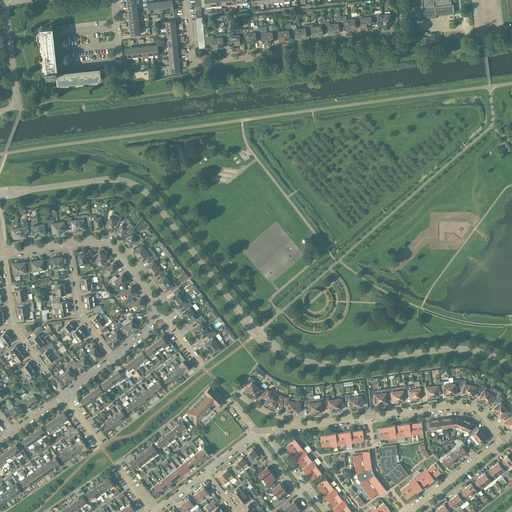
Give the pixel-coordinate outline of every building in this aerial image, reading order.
[(413,0),(416,18),(434,16),(434,15),(454,12),(453,4),(451,4),(450,0),(413,0)] [(385,12),(385,14),(382,15),(383,25),(388,24),(388,18),(390,17),(390,11),(389,9),(384,10),(385,12)] [(381,12),(373,14),(374,20),(377,19),(378,25),(383,25),(381,12)] [(359,16),(359,13),(356,14),(358,22),(360,22),(361,28),(367,27),(365,19),(365,17),(362,17),(362,15),(359,16)] [(356,14),(354,14),(354,16),(352,17),(352,19),(349,19),(350,29),(355,28),(355,23),(358,22),(356,14)] [(368,14),(368,16),(365,17),(365,19),(367,27),(372,26),(371,20),(374,20),(373,14),(368,14)] [(346,16),(340,16),(340,17),(341,24),(344,24),(345,30),(350,29),(349,19),(346,19),(346,16)] [(335,18),(336,23),(332,24),(334,33),(339,33),(338,27),(341,26),(341,24),(340,17),(335,18)] [(319,25),(316,26),(317,36),(323,35),(322,29),(325,29),(324,19),(320,20),(320,23),(319,23),(319,25)] [(326,22),(326,19),(324,19),(325,29),(328,28),(329,34),(334,33),(332,24),(329,24),(329,22),(326,22)] [(286,28),(286,30),(283,31),(284,40),(290,39),(289,34),(292,33),(291,25),(291,23),(286,23),(287,28),(286,28)] [(295,24),(291,25),(292,33),(295,33),(296,39),(301,38),(299,28),(296,29),(296,26),(295,27),(295,24)] [(313,26),(313,24),(308,25),(308,31),(311,30),(312,36),(317,36),(316,26),(313,26)] [(303,28),(299,28),(301,38),(306,37),(305,31),(308,31),(308,25),(303,26),(303,28)] [(52,26),(42,27),(47,76),(57,75),(58,83),(101,79),(100,69),(58,73),(58,69),(56,69),(52,26)] [(277,26),(274,27),(275,36),(278,35),(279,41),(284,40),(283,31),(280,31),(279,29),(277,29),(277,26)] [(262,27),(258,28),(258,29),(258,32),(259,36),(259,38),(262,37),(263,43),(268,43),(267,33),(263,33),(263,31),(262,27)] [(269,30),(270,32),(267,33),(268,43),(273,42),(272,36),(275,36),(274,27),(271,27),(272,30),(269,30)] [(258,28),(249,29),(249,31),(250,33),(251,43),(256,42),(256,36),(259,36),(258,32),(258,29),(258,28)] [(246,31),(241,32),(242,38),(245,38),(246,43),(251,43),(250,33),(249,31),(246,31)] [(225,32),(216,34),(217,37),(218,47),(224,46),(223,41),(226,40),(225,34),(225,32)] [(227,34),(225,34),(226,40),(229,40),(229,46),(235,45),(233,35),(233,32),(227,33),(227,34)] [(239,39),(242,38),(241,32),(236,32),(237,35),(233,35),(235,45),(240,44),(239,39)] [(218,47),(217,37),(214,38),(214,36),(205,37),(206,44),(212,44),(213,48),(218,47)] [(158,45),(152,45),(153,55),(159,54),(161,54),(161,48),(158,48),(158,45)] [(138,212),(132,220),(136,223),(142,215),(138,212)] [(84,218),(78,219),(79,230),(85,229),(85,226),(90,225),(90,221),(88,221),(87,214),(83,215),(84,218)] [(102,227),(101,217),(97,218),(96,215),(90,215),(91,222),(95,222),(95,228),(102,227)] [(106,225),(113,228),(115,222),(118,223),(121,217),(116,215),(115,217),(111,216),(106,225)] [(63,218),(64,221),(58,222),(59,232),(66,231),(65,224),(68,224),(67,217),(63,218)] [(71,220),(71,217),(67,217),(68,224),(72,223),(73,230),(79,230),(78,219),(71,220)] [(54,219),(51,219),(47,220),(48,226),(52,226),(53,233),(59,232),(58,222),(54,222),(54,219)] [(44,220),(44,224),(38,225),(39,235),(46,234),(45,227),(48,226),(47,220),(44,220)] [(37,221),(28,223),(29,229),(32,228),(33,236),(39,235),(38,225),(37,221)] [(17,222),(11,223),(11,225),(8,225),(9,232),(12,231),(13,239),(20,238),(18,227),(17,222)] [(20,238),(26,237),(25,229),(29,229),(28,223),(28,222),(24,222),(22,222),(21,223),(22,227),(18,227),(20,238)] [(116,231),(122,236),(126,231),(128,233),(135,225),(131,222),(126,226),(122,223),(116,231)] [(138,235),(133,229),(129,233),(131,236),(125,240),(129,246),(134,242),(136,244),(143,239),(140,234),(138,235)] [(143,241),(137,245),(139,248),(134,252),(138,256),(146,251),(143,247),(146,245),(143,241)] [(138,256),(142,261),(147,258),(149,260),(156,254),(150,247),(146,251),(138,256)] [(92,263),(97,265),(98,262),(102,264),(106,254),(100,252),(97,257),(94,256),(92,263)] [(90,266),(89,259),(86,260),(85,254),(78,255),(80,264),(84,264),(85,267),(90,266)] [(151,263),(146,267),(150,271),(157,266),(157,265),(155,262),(158,259),(157,258),(158,257),(156,254),(149,260),(151,263)] [(50,259),(47,260),(48,268),(48,269),(52,269),(52,268),(58,267),(56,258),(50,258),(50,259)] [(44,259),(37,260),(39,270),(45,269),(45,268),(48,268),(47,260),(44,260),(44,259)] [(31,261),(31,262),(28,262),(29,271),(33,270),(33,271),(39,270),(37,260),(31,261)] [(25,263),(25,262),(19,263),(20,273),(26,272),(26,271),(29,271),(28,262),(25,263)] [(118,268),(113,263),(108,267),(106,264),(101,268),(104,273),(107,271),(110,274),(118,268)] [(150,271),(153,276),(158,273),(160,275),(166,271),(163,267),(162,267),(160,264),(157,265),(157,266),(150,271)] [(161,287),(169,281),(166,277),(169,275),(166,271),(160,275),(162,278),(157,282),(161,287)] [(81,278),(82,284),(92,282),(92,277),(96,276),(95,273),(88,274),(89,277),(81,278)] [(127,280),(122,274),(117,278),(115,276),(110,280),(113,284),(116,283),(119,286),(127,280)] [(50,282),(51,285),(55,284),(56,290),(66,289),(65,283),(58,284),(57,281),(50,282)] [(171,284),(169,281),(161,287),(165,291),(170,288),(172,290),(178,286),(174,282),(171,284)] [(93,285),(92,282),(82,284),(83,289),(90,288),(91,292),(98,291),(97,287),(97,284),(93,285)] [(22,289),(15,290),(16,295),(26,294),(25,289),(29,288),(29,285),(22,285),(22,289)] [(121,294),(122,296),(125,294),(128,298),(136,292),(131,286),(126,290),(124,287),(118,292),(120,295),(121,294)] [(175,294),(170,298),(174,303),(182,297),(184,295),(182,291),(179,287),(173,292),(175,294)] [(56,295),(52,296),(53,299),(60,298),(59,295),(66,294),(66,289),(56,290),(56,295)] [(91,295),(84,296),(85,302),(95,300),(94,298),(98,297),(98,291),(91,292),(91,295)] [(16,295),(17,301),(24,300),(24,303),(31,302),(33,302),(32,298),(29,299),(29,293),(26,294),(16,295)] [(184,300),(182,297),(174,303),(178,308),(183,304),(185,307),(190,303),(191,302),(188,298),(184,300)] [(52,299),(52,303),(57,302),(58,308),(68,306),(67,301),(60,302),(60,298),(53,299),(52,299)] [(127,304),(130,308),(134,306),(137,309),(145,303),(140,298),(135,302),(133,299),(127,304)] [(95,306),(95,300),(85,302),(85,307),(93,306),(93,311),(101,307),(101,305),(95,306)] [(204,304),(210,310),(213,308),(208,301),(204,304)] [(25,307),(18,308),(18,313),(28,312),(31,311),(30,306),(32,306),(31,302),(24,303),(25,307)] [(187,309),(182,313),(186,318),(193,312),(191,309),(193,306),(190,303),(185,307),(187,309)] [(62,313),(69,312),(68,306),(58,308),(54,308),(55,314),(54,314),(54,317),(62,316),(62,313)] [(96,315),(92,318),(95,323),(103,317),(100,312),(103,310),(101,307),(93,311),(96,315)] [(213,309),(210,312),(215,319),(219,316),(213,309)] [(33,317),(29,317),(28,312),(18,313),(19,319),(26,318),(27,321),(34,320),(33,317)] [(186,318),(189,323),(194,319),(196,322),(203,317),(200,313),(196,315),(193,312),(186,318)] [(128,317),(130,321),(127,323),(133,331),(138,327),(134,322),(137,320),(132,314),(128,317)] [(107,321),(103,317),(95,323),(99,328),(104,323),(106,326),(112,321),(110,319),(107,321)] [(198,324),(194,328),(197,333),(205,327),(203,324),(206,321),(203,317),(196,322),(198,324)] [(70,322),(62,328),(68,336),(71,333),(73,331),(71,329),(74,327),(70,322)] [(124,326),(121,323),(117,326),(122,332),(124,330),(128,335),(133,331),(127,323),(124,326)] [(113,329),(115,332),(112,335),(118,342),(123,339),(119,334),(122,332),(117,326),(113,329)] [(79,327),(73,331),(71,333),(75,338),(83,332),(79,327)] [(207,330),(205,327),(197,333),(201,338),(206,334),(208,337),(214,333),(211,329),(207,330)] [(36,335),(30,340),(34,344),(42,338),(39,334),(43,331),(41,328),(34,333),(36,335)] [(0,340),(1,342),(9,336),(6,331),(0,335),(0,340)] [(210,339),(205,343),(209,348),(217,342),(214,339),(217,337),(216,335),(217,334),(215,331),(214,333),(208,337),(210,339)] [(228,334),(233,341),(236,338),(231,331),(228,334)] [(86,336),(83,332),(75,338),(78,342),(75,345),(77,347),(80,345),(82,343),(80,340),(86,336)] [(105,336),(113,346),(118,342),(112,335),(109,337),(106,335),(105,336)] [(7,345),(12,340),(9,336),(1,342),(4,346),(1,349),(3,351),(9,347),(7,345)] [(42,338),(34,344),(37,349),(43,345),(45,347),(51,343),(49,340),(48,341),(45,336),(42,338)] [(162,337),(158,340),(163,347),(163,346),(164,348),(169,345),(167,343),(169,342),(166,338),(164,339),(162,337)] [(163,347),(158,340),(153,343),(158,350),(163,347)] [(44,359),(53,353),(49,348),(53,345),(51,342),(51,343),(45,347),(47,350),(41,354),(44,359)] [(222,344),(219,345),(217,342),(209,348),(213,353),(218,349),(220,352),(225,348),(222,344)] [(158,350),(153,343),(149,347),(154,353),(158,350)] [(13,358),(21,352),(16,345),(4,353),(6,356),(10,354),(13,358)] [(89,352),(95,360),(101,356),(93,345),(91,346),(93,349),(89,352)] [(150,357),(152,359),(156,355),(154,353),(149,347),(145,350),(150,357)] [(82,358),(79,360),(85,368),(90,364),(86,359),(89,357),(83,350),(81,352),(82,353),(80,355),(82,358)] [(21,364),(19,361),(25,357),(21,352),(13,358),(16,363),(13,365),(15,368),(21,364)] [(145,363),(149,360),(148,358),(143,352),(138,355),(143,362),(145,363)] [(44,359),(48,363),(54,359),(56,362),(61,357),(59,355),(56,357),(53,353),(44,359)] [(134,358),(139,365),(143,362),(138,355),(134,358)] [(130,362),(135,368),(139,365),(134,358),(130,362)] [(76,367),(80,372),(85,368),(79,360),(76,363),(73,359),(69,362),(70,363),(74,369),(76,367)] [(182,374),(182,375),(185,372),(179,364),(177,361),(173,364),(173,365),(181,375),(182,374)] [(14,369),(15,372),(17,370),(17,371),(20,368),(24,373),(32,367),(28,362),(23,366),(21,364),(15,368),(14,369)] [(133,375),(130,371),(135,368),(130,362),(125,365),(128,368),(125,371),(130,377),(133,375)] [(182,362),(179,364),(185,372),(188,370),(187,368),(189,368),(185,362),(183,363),(182,362)] [(74,369),(70,363),(66,366),(67,369),(64,372),(70,379),(72,378),(73,378),(74,377),(74,376),(75,376),(71,371),(74,369)] [(180,376),(181,375),(173,365),(172,367),(173,369),(171,371),(177,379),(180,376)] [(32,367),(24,373),(27,377),(23,380),(25,383),(26,382),(27,384),(36,377),(33,373),(35,371),(32,367)] [(126,380),(129,378),(124,372),(121,374),(118,371),(114,374),(119,380),(120,382),(124,378),(126,380)] [(171,371),(167,374),(173,381),(174,381),(177,379),(171,371)] [(70,379),(64,372),(61,374),(58,372),(55,375),(59,380),(61,378),(65,383),(66,383),(67,383),(68,382),(68,381),(70,379)] [(114,374),(110,377),(115,384),(119,380),(114,374)] [(172,382),(173,381),(167,374),(162,377),(168,385),(172,383),(172,382)] [(110,387),(115,384),(110,377),(105,381),(110,387)] [(247,393),(250,394),(257,386),(254,384),(256,381),(250,377),(247,382),(250,385),(246,390),(246,391),(246,392),(246,393),(247,393)] [(435,386),(432,386),(433,396),(439,395),(438,388),(441,388),(440,381),(439,379),(435,379),(436,382),(435,382),(435,386)] [(450,394),(456,393),(455,386),(459,386),(460,379),(453,380),(452,384),(449,384),(450,394)] [(464,387),(462,393),(468,394),(470,385),(467,384),(467,380),(460,379),(459,386),(464,387)] [(165,388),(158,380),(154,384),(160,391),(161,390),(161,391),(165,388)] [(101,384),(106,390),(110,387),(105,381),(101,384)] [(444,388),(445,395),(450,394),(449,384),(443,385),(443,381),(440,381),(441,388),(444,388)] [(468,394),(474,396),(475,389),(479,390),(482,384),(482,383),(475,381),(473,385),(470,385),(468,394)] [(427,397),(433,396),(432,386),(426,387),(425,382),(422,382),(423,384),(423,390),(426,390),(427,397)] [(159,392),(160,391),(154,384),(150,387),(156,395),(159,392)] [(423,384),(414,385),(416,398),(422,398),(421,391),(423,390),(423,384)] [(482,392),(479,398),(484,401),(489,392),(484,390),(486,387),(482,384),(479,390),(482,392)] [(255,398),(255,397),(260,392),(262,394),(266,388),(262,385),(259,388),(257,386),(250,394),(253,397),(253,398),(254,398),(255,398)] [(410,399),(416,398),(414,385),(406,386),(407,393),(409,392),(410,399)] [(45,389),(43,386),(38,390),(38,389),(35,390),(39,396),(41,394),(44,398),(49,394),(48,393),(49,392),(47,388),(45,389)] [(104,392),(99,386),(94,389),(99,395),(104,392)] [(223,399),(210,386),(204,392),(205,394),(186,413),(197,423),(215,404),(217,405),(223,399)] [(400,390),(397,391),(399,401),(404,400),(404,393),(407,393),(406,386),(402,386),(399,387),(400,390)] [(150,387),(146,390),(152,398),(153,397),(156,395),(150,387)] [(391,388),(388,389),(389,395),(392,395),(393,401),(399,401),(397,391),(392,392),(391,388)] [(6,393),(5,393),(2,389),(0,390),(0,397),(1,397),(3,399),(8,395),(6,393)] [(31,391),(33,393),(28,396),(34,405),(39,401),(36,398),(39,396),(35,390),(34,389),(31,391)] [(94,389),(90,392),(96,399),(95,399),(99,395),(94,389)] [(267,389),(264,397),(267,398),(265,403),(265,404),(265,405),(266,405),(270,406),(276,393),(267,389)] [(386,395),(389,395),(388,389),(385,389),(386,392),(380,393),(381,403),(387,402),(386,395)] [(151,399),(151,398),(152,398),(146,390),(142,393),(148,401),(151,399)] [(371,391),(372,397),(375,397),(376,404),(381,403),(380,393),(377,394),(375,390),(371,391)] [(484,401),(489,404),(492,398),(496,401),(500,396),(496,393),(495,393),(491,390),(489,392),(484,401)] [(92,404),(97,401),(96,399),(90,392),(86,396),(91,402),(92,404)] [(363,392),(354,393),(355,396),(356,407),(360,407),(361,407),(362,407),(362,406),(362,405),(361,399),(364,398),(363,392)] [(144,403),(145,404),(148,401),(142,393),(137,397),(143,404),(144,403)] [(284,396),(276,393),(270,406),(274,408),(275,408),(276,408),(279,401),(281,402),(284,396)] [(345,394),(346,401),(349,400),(350,407),(351,407),(351,408),(352,408),(356,407),(355,396),(351,397),(351,393),(345,394)] [(340,395),(340,398),(335,399),(336,410),(340,410),(341,409),(342,408),(341,401),(344,401),(343,395),(340,395)] [(34,405),(28,396),(23,400),(23,399),(20,400),(20,401),(24,406),(26,404),(29,408),(34,405)] [(82,399),(86,405),(91,402),(86,396),(82,399)] [(493,408),(497,413),(507,404),(504,400),(500,396),(496,401),(498,404),(493,408)] [(143,405),(142,405),(143,404),(137,397),(133,400),(139,408),(143,405)] [(289,412),(293,412),(295,398),(286,397),(285,403),(288,404),(287,411),(287,412),(288,412),(289,412)] [(323,397),(314,398),(316,412),(320,413),(321,413),(321,412),(322,412),(322,411),(321,404),(324,404),(323,397)] [(325,397),(326,403),(329,403),(330,410),(331,410),(331,411),(332,411),(336,410),(335,399),(329,400),(328,397),(325,397)] [(303,399),(295,398),(293,412),(296,413),(297,413),(298,413),(298,412),(299,412),(300,405),(303,406),(303,399)] [(312,414),(316,412),(314,398),(305,400),(306,406),(309,406),(310,413),(311,413),(311,414),(312,414)] [(18,403),(13,407),(19,415),(24,412),(21,408),(24,406),(20,401),(20,400),(19,399),(16,401),(18,403)] [(133,400),(129,403),(135,410),(136,410),(139,408),(133,400)] [(134,412),(134,411),(135,410),(129,403),(125,406),(131,414),(134,412)] [(506,409),(504,406),(497,413),(500,417),(506,413),(508,416),(511,412),(511,410),(511,409),(506,409)] [(14,418),(19,415),(13,407),(9,410),(8,409),(5,411),(9,416),(12,414),(14,418)] [(121,409),(117,413),(122,420),(123,419),(124,420),(127,417),(121,409)] [(68,419),(63,412),(59,415),(63,422),(68,419)] [(122,421),(121,421),(122,420),(117,413),(112,416),(119,424),(122,421)] [(59,415),(54,419),(59,425),(63,422),(59,415)] [(112,416),(108,419),(114,427),(115,426),(119,424),(112,416)] [(453,417),(447,417),(448,427),(454,427),(454,426),(456,426),(457,417),(456,417),(453,418),(453,417)] [(458,427),(463,429),(467,420),(462,418),(461,419),(458,418),(457,417),(456,426),(458,426),(458,427)] [(50,422),(54,428),(59,425),(54,419),(50,422)] [(108,419),(104,422),(110,430),(113,428),(113,427),(114,427),(108,419)] [(431,431),(431,430),(436,429),(435,419),(429,420),(429,421),(426,422),(428,431),(431,431)] [(469,432),(469,431),(471,432),(476,426),(475,425),(472,424),(473,423),(467,420),(463,429),(469,432)] [(182,421),(178,425),(183,432),(188,428),(182,421)] [(45,425),(50,431),(54,428),(50,422),(45,425)] [(106,431),(107,433),(110,430),(104,422),(101,425),(102,426),(101,427),(105,432),(106,431)] [(403,424),(400,425),(402,436),(405,435),(405,436),(411,435),(411,434),(423,433),(421,422),(409,423),(403,423),(403,424)] [(178,425),(174,428),(179,435),(183,432),(178,425)] [(388,426),(376,428),(378,439),(390,437),(390,438),(396,437),(396,440),(405,439),(405,436),(405,435),(402,436),(400,425),(395,426),(395,425),(388,425),(388,426)] [(472,434),(476,439),(483,433),(480,428),(479,429),(477,426),(476,426),(471,432),(473,434),(472,434)] [(41,427),(37,431),(41,437),(46,434),(41,427)] [(169,431),(175,438),(179,435),(174,428),(169,431)] [(329,434),(320,436),(322,446),(331,445),(331,446),(337,445),(337,444),(343,444),(346,443),(346,444),(352,443),(352,442),(364,441),(363,430),(350,431),(350,430),(344,431),(344,432),(341,433),(336,433),(336,432),(329,433),(329,434)] [(32,434),(37,440),(41,437),(37,431),(32,434)] [(165,434),(171,442),(175,438),(169,431),(165,434)] [(487,438),(483,433),(476,439),(479,444),(487,438)] [(32,443),(37,440),(32,434),(28,437),(32,443)] [(165,434),(161,438),(166,445),(171,442),(165,434)] [(30,450),(28,446),(32,443),(28,437),(23,440),(25,443),(23,445),(27,451),(30,450)] [(156,441),(162,448),(166,445),(161,438),(156,441)] [(298,461),(300,463),(308,456),(307,454),(307,453),(303,448),(303,449),(295,439),(286,446),(294,456),(293,456),(297,461),(298,461)] [(81,440),(77,442),(83,450),(86,448),(85,447),(86,446),(83,440),(81,441),(81,440)] [(463,457),(468,453),(467,452),(469,450),(470,451),(472,449),(469,444),(468,445),(465,441),(463,443),(463,442),(460,444),(461,445),(457,449),(463,457)] [(83,450),(77,442),(73,445),(78,453),(79,452),(79,453),(83,450)] [(202,448),(199,450),(205,458),(212,453),(204,443),(202,445),(201,446),(202,448)] [(386,474),(388,473),(397,484),(409,475),(400,463),(398,464),(396,462),(395,455),(397,454),(396,444),(381,446),(382,456),(387,455),(388,464),(381,465),(381,467),(382,467),(382,470),(386,474)] [(17,447),(16,445),(11,448),(17,457),(22,454),(21,452),(24,450),(20,445),(17,447)] [(77,453),(78,453),(73,445),(69,448),(74,456),(77,454),(77,453)] [(152,445),(147,448),(154,456),(158,453),(152,445)] [(68,448),(66,446),(63,449),(69,459),(70,458),(71,458),(74,456),(69,448),(68,448)] [(17,457),(11,448),(7,451),(11,458),(13,460),(17,457)] [(143,451),(149,459),(154,456),(147,448),(143,451)] [(63,449),(58,452),(65,462),(69,460),(68,459),(69,459),(63,449)] [(247,453),(249,455),(246,457),(251,463),(254,461),(254,460),(259,456),(253,449),(247,453)] [(452,452),(458,460),(463,457),(457,449),(452,452)] [(200,461),(205,458),(199,450),(195,454),(200,461)] [(11,458),(7,451),(2,454),(7,461),(11,458)] [(145,463),(149,459),(143,451),(139,455),(145,463)] [(386,490),(374,475),(372,469),(369,451),(362,452),(363,454),(354,455),(356,473),(357,473),(357,478),(361,483),(360,483),(371,497),(379,492),(381,495),(386,490)] [(458,460),(452,452),(447,456),(454,464),(458,460)] [(2,454),(0,455),(0,464),(1,466),(3,465),(5,467),(9,464),(7,461),(2,454)] [(200,461),(195,454),(190,457),(196,465),(200,461)] [(135,458),(134,457),(141,466),(145,463),(139,455),(135,458)] [(388,464),(387,455),(382,456),(380,456),(381,465),(388,464)] [(504,459),(501,461),(508,469),(511,465),(511,460),(508,455),(503,458),(504,459)] [(312,461),(308,456),(300,463),(303,467),(302,468),(306,473),(307,473),(313,480),(322,473),(316,466),(317,465),(313,460),(312,461)] [(448,466),(449,467),(454,464),(447,456),(443,460),(441,462),(446,468),(448,466)] [(55,457),(51,460),(56,468),(57,467),(58,467),(61,465),(55,457)] [(130,461),(136,469),(141,466),(134,457),(130,461)] [(190,457),(186,461),(191,468),(196,465),(190,457)] [(244,459),(242,457),(237,461),(243,469),(248,465),(251,463),(246,457),(244,459)] [(56,468),(51,460),(47,463),(52,471),(56,469),(55,468),(56,468)] [(186,461),(181,464),(187,472),(191,468),(186,461)] [(234,466),(231,468),(236,475),(239,472),(243,469),(237,461),(232,465),(234,466)] [(501,474),(508,469),(501,461),(499,463),(498,462),(494,465),(501,474)] [(410,482),(400,490),(407,499),(416,491),(417,492),(422,488),(422,487),(423,486),(428,482),(429,483),(434,479),(433,478),(443,471),(436,462),(427,469),(426,469),(421,472),(420,471),(413,477),(414,478),(409,482),(410,482)] [(52,471),(47,463),(42,466),(48,473),(49,473),(52,471)] [(181,464),(177,468),(182,475),(187,472),(181,464)] [(494,465),(490,469),(488,471),(494,480),(501,474),(494,465)] [(48,473),(42,466),(38,469),(44,477),(47,475),(46,474),(48,473)] [(259,473),(263,478),(271,472),(267,467),(263,470),(261,468),(256,472),(258,474),(259,473)] [(177,468),(172,471),(178,479),(182,475),(177,468)] [(227,468),(222,472),(228,480),(233,477),(236,475),(231,468),(229,470),(227,468)] [(38,469),(34,472),(39,479),(40,479),(44,477),(38,469)] [(172,471),(167,475),(173,482),(178,479),(172,471)] [(480,476),(487,485),(494,480),(488,471),(485,473),(485,472),(480,476)] [(34,472),(29,475),(35,483),(38,481),(38,480),(39,479),(34,472)] [(217,476),(223,484),(228,480),(222,472),(217,476)] [(276,478),(271,472),(263,478),(268,484),(266,485),(268,487),(272,484),(273,484),(271,481),(276,478)] [(32,485),(35,483),(29,475),(25,478),(30,485),(31,485),(32,485)] [(169,486),(173,482),(167,475),(163,478),(169,486)] [(474,482),(480,489),(482,487),(483,488),(487,485),(480,476),(476,479),(477,480),(474,482)] [(108,477),(104,480),(110,489),(114,485),(108,477)] [(29,487),(29,486),(30,485),(25,478),(20,481),(26,489),(29,487)] [(169,486),(163,478),(158,482),(164,489),(169,486)] [(328,501),(329,500),(330,502),(339,496),(337,493),(338,493),(334,488),(333,488),(326,479),(317,485),(325,495),(324,496),(328,501)] [(104,480),(100,483),(105,492),(110,489),(104,480)] [(158,482),(154,485),(160,493),(164,489),(158,482)] [(471,483),(467,486),(474,495),(481,490),(480,489),(474,482),(472,483),(471,483)] [(12,483),(10,484),(17,494),(18,494),(22,492),(16,483),(13,485),(12,483)] [(105,492),(100,483),(95,486),(101,495),(105,492)] [(271,493),(273,491),(276,494),(284,488),(283,487),(283,486),(282,486),(282,485),(280,483),(275,487),(272,484),(268,487),(265,490),(267,492),(271,493)] [(8,485),(10,488),(7,490),(13,498),(16,496),(16,495),(17,494),(10,484),(8,485)] [(233,496),(233,497),(236,500),(244,493),(242,490),(244,488),(241,484),(236,489),(237,491),(232,495),(233,496)] [(149,489),(155,496),(160,493),(154,485),(149,489)] [(95,486),(91,489),(96,498),(101,495),(95,486)] [(467,496),(470,499),(474,495),(467,486),(463,490),(461,492),(465,498),(467,496)] [(204,487),(199,490),(204,498),(209,494),(204,487)] [(3,488),(1,489),(3,492),(8,500),(9,500),(10,500),(13,498),(7,490),(5,491),(3,488)] [(285,489),(284,489),(284,488),(276,494),(278,497),(276,499),(274,504),(276,507),(285,500),(283,497),(288,493),(286,491),(286,490),(286,489),(285,489)] [(86,493),(92,501),(96,498),(91,489),(86,493)] [(195,496),(193,498),(197,504),(200,502),(200,501),(204,498),(199,490),(194,494),(195,496)] [(3,492),(0,494),(0,497),(4,504),(8,501),(7,501),(8,500),(3,492)] [(458,493),(453,497),(460,506),(465,502),(467,501),(465,498),(461,492),(458,494),(458,493)] [(249,494),(247,496),(244,493),(236,500),(238,503),(239,503),(240,504),(245,500),(247,503),(252,498),(249,494)] [(82,495),(77,499),(82,506),(83,506),(84,507),(88,504),(82,495)] [(355,498),(361,506),(364,503),(358,495),(355,498)] [(343,499),(343,500),(339,496),(330,502),(334,507),(333,507),(336,511),(337,511),(338,511),(351,511),(347,505),(343,499)] [(449,500),(449,501),(447,503),(454,511),(460,506),(453,497),(449,500)] [(189,498),(184,502),(189,509),(194,506),(197,504),(193,498),(190,500),(189,498)] [(77,499),(73,502),(78,509),(82,506),(77,499)] [(252,511),(256,510),(254,507),(257,505),(255,503),(256,502),(255,499),(248,504),(250,506),(244,511),(245,511),(244,511),(252,511)] [(209,511),(219,511),(222,510),(218,506),(217,507),(214,504),(216,502),(214,500),(209,504),(209,503),(207,505),(207,507),(208,509),(209,511)] [(283,510),(286,508),(289,511),(297,506),(297,505),(297,504),(295,502),(294,501),(289,505),(287,502),(281,507),(283,510)] [(73,511),(78,509),(73,502),(68,505),(73,511)] [(180,508),(178,510),(179,511),(189,511),(190,511),(189,510),(189,509),(184,502),(179,506),(180,508)] [(125,507),(128,511),(133,511),(135,511),(130,503),(125,507)] [(371,511),(389,511),(391,511),(384,503),(377,508),(376,507),(371,511)] [(444,504),(440,507),(443,511),(452,511),(454,511),(447,503),(445,504),(444,504)]
